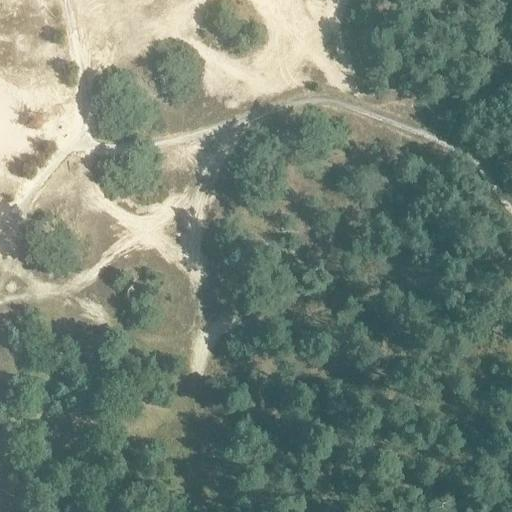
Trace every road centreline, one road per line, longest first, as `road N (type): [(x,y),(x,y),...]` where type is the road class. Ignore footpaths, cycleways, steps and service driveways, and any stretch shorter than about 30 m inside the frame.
road 1 (track): [(223,511),(197,373),(215,188),(242,122),(331,0)]
road 2 (track): [(0,261),(133,331),(204,347),(238,325),(286,324),(511,260)]
road 3 (track): [(0,314),(95,278),(139,229),(215,188)]
road 4 (track): [(70,145),(93,197),(204,271)]
